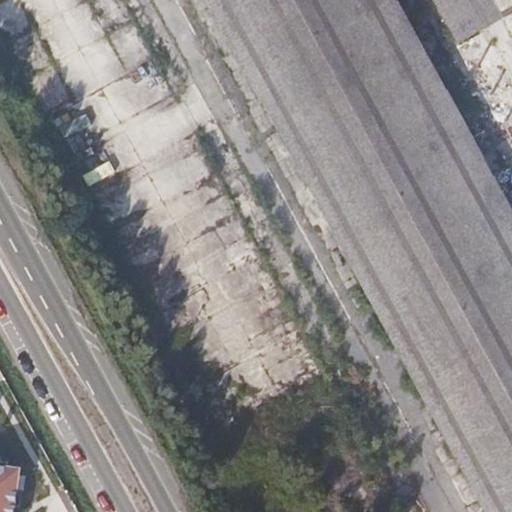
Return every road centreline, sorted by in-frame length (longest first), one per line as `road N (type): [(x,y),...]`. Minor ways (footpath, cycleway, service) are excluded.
road 1 (tertiary): [(176,511),(0,184)]
road 2 (tertiary): [(0,293),(121,511)]
